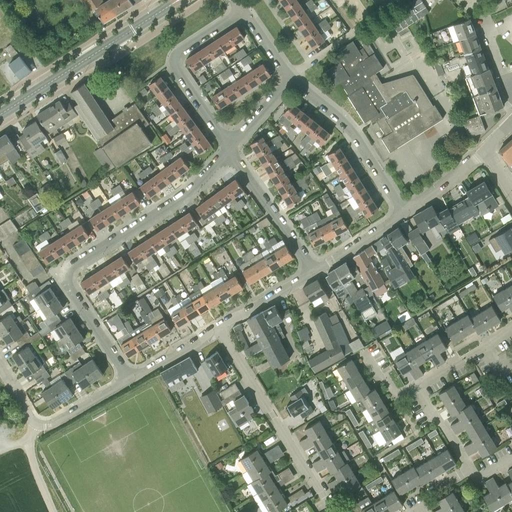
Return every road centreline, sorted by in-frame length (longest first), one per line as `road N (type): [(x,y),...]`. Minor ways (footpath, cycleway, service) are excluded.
road 1 (residential): [(128,379),(68,287),(68,270),(181,199),(229,149)]
road 2 (residential): [(331,511),(218,325)]
road 3 (primary): [(0,114),(175,1)]
road 4 (residential): [(229,149),(173,62),(243,10)]
road 5 (residential): [(404,212),(353,131),(289,76)]
road 6 (residential): [(310,272),(229,149)]
